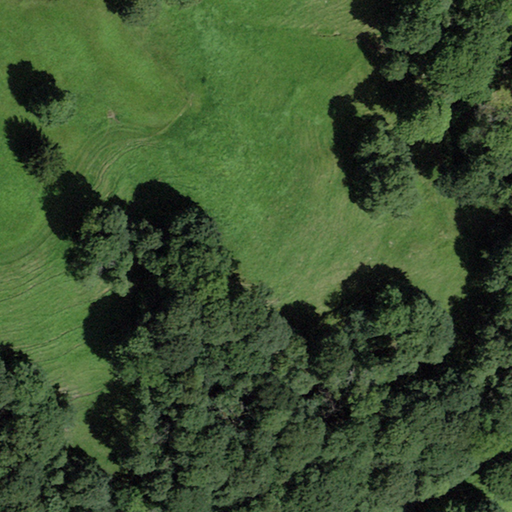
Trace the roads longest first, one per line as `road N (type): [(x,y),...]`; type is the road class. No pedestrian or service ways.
road 1 (track): [(0,256),(42,237),(94,141),(161,129),(187,111)]
road 2 (unclassified): [(511,434),(398,511)]
